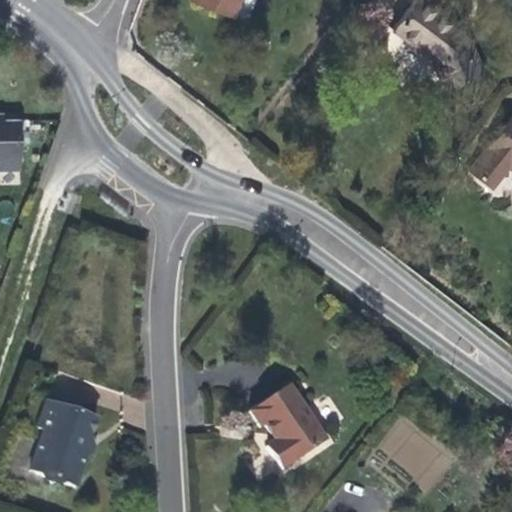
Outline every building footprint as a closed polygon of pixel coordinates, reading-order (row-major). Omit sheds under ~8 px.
[(231,16),(237,0),(195,0),(195,2),(231,16)] [(443,88),(481,73),(466,36),(458,39),(451,33),(456,27),(420,0),(415,0),(393,30),(431,59),(443,88)] [(466,36),(465,34),(461,31),(456,27),(451,33),(458,39),(466,36)] [(511,115),(469,168),(491,186),(508,165),(511,168),(511,115)] [(0,168),(19,168),(18,118),(2,119),(0,118),(0,168)] [(123,217),(127,212),(102,192),(98,197),(123,217)] [(326,441),(287,385),(248,411),(259,428),(263,425),(269,433),(274,441),(265,447),(281,471),(326,441)] [(95,418),(46,401),(36,428),(43,430),(31,465),(36,474),(75,488),(85,457),(80,455),(87,436),(88,437),(95,418)] [(91,442),(88,437),(87,436),(80,455),(85,457),(90,456),(93,446),(91,442)]
